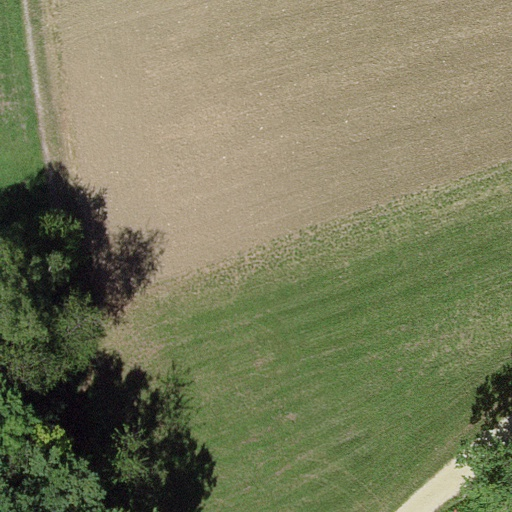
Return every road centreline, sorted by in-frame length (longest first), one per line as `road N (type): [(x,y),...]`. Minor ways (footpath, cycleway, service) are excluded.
road 1 (track): [(42,0),(82,367),(36,511)]
road 2 (track): [(511,425),(417,511)]
